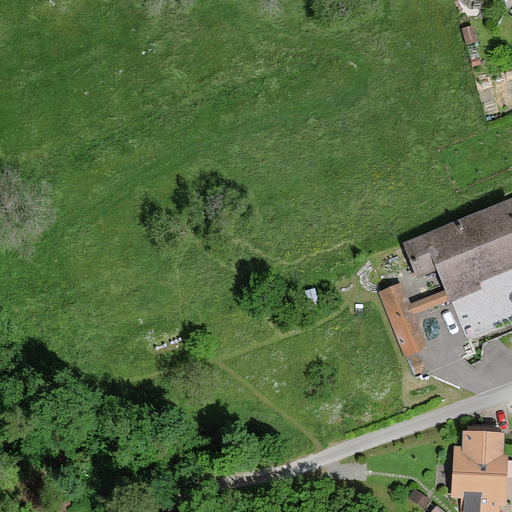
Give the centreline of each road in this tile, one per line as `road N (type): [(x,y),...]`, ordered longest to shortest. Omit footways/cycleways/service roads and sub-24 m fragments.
road 1 (residential): [(511,389),(328,456)]
road 2 (track): [(328,456),(193,490),(153,511)]
